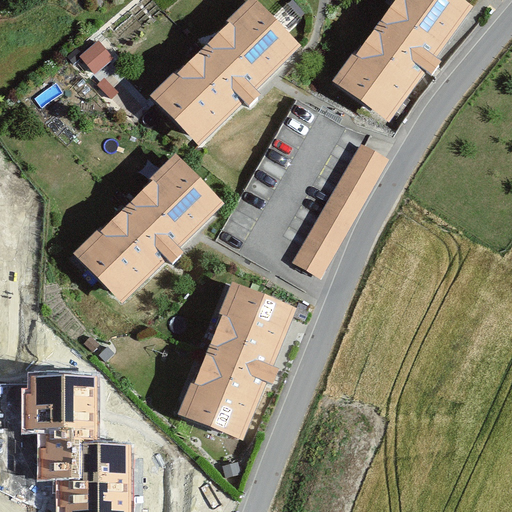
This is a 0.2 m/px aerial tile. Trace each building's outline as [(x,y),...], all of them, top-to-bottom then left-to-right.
[(249,0),(153,96),(203,145),(303,45),(257,0),(249,0)] [(389,123),(474,7),(464,0),(393,0),(333,82),(389,123)] [(96,73),(115,56),(99,39),(80,55),(96,73)] [(77,251),(122,300),(225,204),(180,156),(77,251)] [(181,414),(242,437),(296,309),(231,284),(181,414)] [(98,373),(27,371),(26,432),(41,433),(40,475),(59,476),(58,511),(128,511),(131,445),(96,444),(98,373)]
